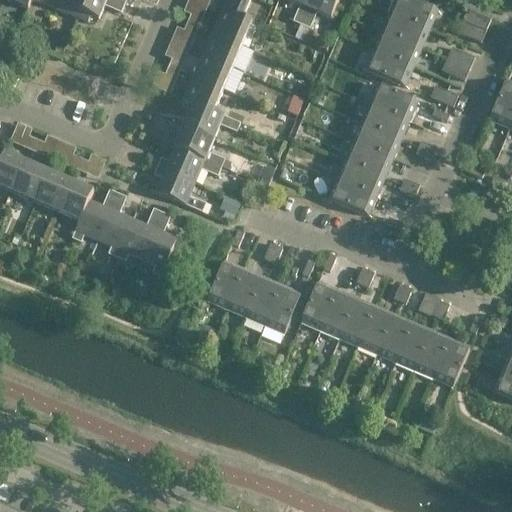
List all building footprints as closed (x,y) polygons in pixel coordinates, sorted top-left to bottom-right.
[(28,11),(32,1),(32,0),(5,0),(5,1),(28,11)] [(32,0),(32,1),(64,14),(53,41),(65,46),(77,20),(75,19),(83,0),(32,0)] [(105,8),(121,15),(125,6),(109,0),(83,0),(75,19),(77,20),(88,25),(90,19),(99,22),(105,8)] [(142,0),(137,0),(130,19),(149,26),(157,6),(142,0)] [(226,0),(221,13),(242,22),(251,0),(226,0)] [(286,0),(286,1),(300,7),(293,24),(301,27),(312,0),(286,0)] [(312,0),(301,27),(310,31),(317,14),(331,20),(339,0),(312,0)] [(428,31),(437,12),(408,0),(396,0),(390,15),(428,31)] [(467,12),(465,19),(463,23),(486,33),(490,22),(467,12)] [(251,25),(242,22),(221,13),(211,35),(241,48),(251,25)] [(420,51),(428,31),(390,15),(382,34),(420,51)] [(187,25),(199,30),(202,21),(191,16),(187,25)] [(463,23),(458,35),(481,45),(486,33),(463,23)] [(195,38),(199,30),(187,25),(184,33),(195,38)] [(412,70),(420,51),(382,34),(374,53),(412,70)] [(241,48),(211,35),(202,57),(232,70),(241,48)] [(470,71),(475,60),(451,50),(446,62),(470,71)] [(366,72),(403,89),(412,70),(374,53),(366,72)] [(192,79),(223,92),(232,70),(202,57),(192,79)] [(168,69),(180,74),(183,65),(172,60),(168,69)] [(446,62),(441,73),(465,83),(470,71),(446,62)] [(165,77),(176,82),(180,74),(168,69),(165,77)] [(192,79),(183,102),(193,106),(193,105),(213,114),(223,92),(192,79)] [(511,85),(506,83),(490,121),(509,129),(511,121),(511,85)] [(416,103),(378,87),(370,106),(408,122),(416,103)] [(435,88),(430,98),(454,108),(458,98),(435,88)] [(193,106),(183,128),(214,141),(219,128),(236,135),(240,125),(213,114),(193,105),(193,106)] [(400,141),(408,122),(370,106),(362,125),(400,141)] [(447,124),(450,117),(435,111),(432,117),(447,124)] [(392,160),(400,141),(362,125),(354,144),(392,160)] [(183,128),(174,150),(221,170),(228,173),(231,165),(224,162),(224,161),(208,154),(214,141),(183,128)] [(23,149),(32,153),(36,141),(28,138),(23,149)] [(36,141),(32,153),(40,157),(45,145),(36,141)] [(433,156),(436,150),(421,143),(418,149),(433,156)] [(384,179),(392,160),(354,144),(346,163),(367,172),(384,179)] [(418,149),(415,155),(430,162),(433,156),(418,149)] [(168,163),(161,160),(157,168),(195,185),(201,171),(217,178),(221,170),(174,150),(168,163)] [(27,164),(4,155),(0,164),(1,165),(0,166),(0,189),(14,195),(27,164)] [(67,168),(76,172),(81,160),(72,157),(67,168)] [(81,160),(76,172),(84,175),(89,164),(81,160)] [(375,198),(384,179),(367,172),(346,163),(337,182),(367,195),(375,198)] [(27,164),(14,195),(36,205),(49,174),(27,164)] [(268,167),(262,179),(270,182),(275,170),(268,167)] [(202,214),(206,205),(190,198),(195,185),(157,168),(153,177),(161,180),(155,194),(202,214)] [(467,174),(482,181),(484,174),(470,168),(467,174)] [(49,174),(36,205),(58,214),(71,183),(49,174)] [(508,184),(494,178),(491,185),(505,191),(508,184)] [(417,193),(419,187),(405,181),(402,187),(417,193)] [(367,217),(375,198),(367,195),(337,182),(329,201),(367,217)] [(89,203),(93,193),(71,183),(58,214),(80,223),(89,203)] [(402,187),(399,193),(414,200),(417,193),(402,187)] [(81,245),(84,237),(98,243),(118,196),(109,192),(102,208),(89,203),(80,223),(72,241),(81,245)] [(133,221),(119,216),(126,199),(118,196),(98,243),(112,249),(108,257),(116,261),(133,221)] [(162,214),(154,211),(147,227),(133,221),(116,261),(125,264),(128,256),(142,261),(162,214)] [(162,214),(142,261),(156,267),(152,275),(153,275),(150,284),(158,287),(161,279),(178,240),(164,234),(171,218),(162,214)] [(388,219),(385,225),(386,226),(400,232),(403,225),(388,219)] [(245,234),(238,232),(232,247),(238,249),(245,234)] [(270,263),(276,248),(270,245),(264,260),(270,263)] [(282,251),(276,248),(270,263),(276,266),(282,251)] [(330,256),(323,271),(330,274),(336,259),(330,256)] [(302,277),(308,279),(315,264),(308,262),(302,277)] [(207,302),(227,310),(243,272),(224,264),(207,302)] [(362,287),(368,272),(362,270),(356,285),(362,287)] [(227,310),(246,318),(262,280),(243,272),(227,310)] [(362,287),(368,290),(374,275),(368,272),(362,287)] [(246,318),(265,327),(281,289),(262,280),(246,318)] [(301,323),(320,331),(337,293),(317,285),(301,323)] [(399,304),(406,289),(400,286),(393,301),(399,304)] [(281,289),(265,327),(284,335),(301,297),(281,289)] [(412,291),(406,289),(399,304),(405,306),(412,291)] [(320,331),(339,340),(356,302),(337,293),(320,331)] [(359,348),(375,310),(356,302),(339,340),(359,348)] [(437,320),(443,305),(437,302),(431,317),(437,320)] [(443,322),(449,307),(443,305),(437,320),(443,322)] [(377,356),(393,318),(375,310),(359,348),(377,356)] [(396,364),(412,326),(393,318),(377,356),(396,364)] [(475,336),(482,321),(475,319),(469,334),(475,336)] [(415,372),(431,334),(412,326),(396,364),(415,372)] [(434,380),(450,342),(431,334),(415,372),(434,380)] [(453,388),(469,350),(450,342),(434,380),(453,388)] [(496,349),(511,355),(511,348),(498,343),(496,349)] [(511,378),(511,355),(496,349),(493,355),(508,361),(502,374),(511,378)] [(511,378),(502,374),(496,386),(482,380),(479,387),(511,401),(511,378)]
